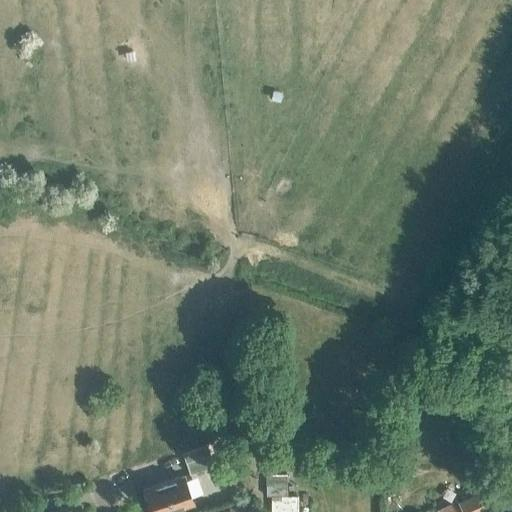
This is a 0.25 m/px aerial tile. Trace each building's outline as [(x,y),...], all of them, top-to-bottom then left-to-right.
[(206,443),(181,451),(182,454),(185,462),(210,454),(207,445),(206,443)] [(241,444),(240,457),(278,457),(278,445),(241,444)] [(210,454),(185,462),(189,474),(214,466),(210,454)] [(456,500),(461,511),(481,511),(492,507),(476,473),(467,478),(473,492),(456,500)] [(297,511),(297,495),(286,495),(286,474),(265,474),(266,496),(270,495),(269,511),(297,511)] [(182,476),(144,489),(150,506),(146,507),(147,511),(164,511),(187,504),(191,503),(182,476)] [(80,511),(78,503),(51,511),(80,511)]
